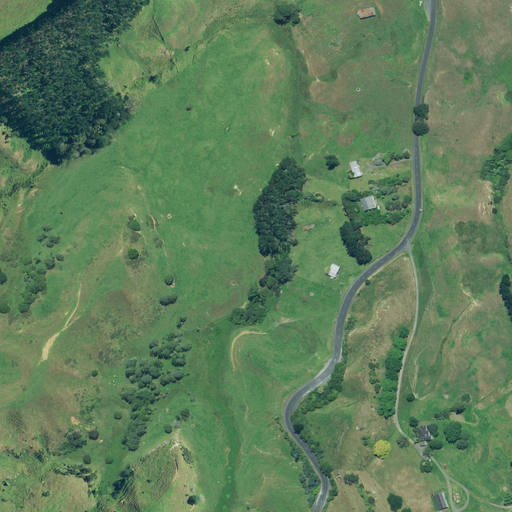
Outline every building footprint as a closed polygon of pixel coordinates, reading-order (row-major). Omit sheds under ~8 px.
[(375,15),(373,8),(361,11),(363,18),(375,15)] [(363,176),(358,161),(352,163),(357,178),(363,176)] [(377,208),(374,196),(363,200),(366,211),(377,208)] [(342,267),(335,264),(330,274),(337,278),(342,267)] [(429,431),(429,426),(423,426),(423,427),(420,427),(420,434),(419,434),(419,437),(421,437),(421,446),(428,446),(428,440),(433,440),(433,436),(431,436),(431,431),(429,431)] [(429,459),(426,455),(421,458),(425,463),(429,459)] [(449,507),(444,493),(435,496),(440,510),(449,507)]
